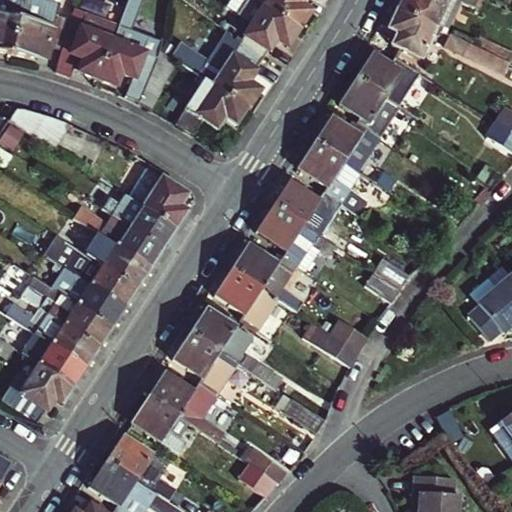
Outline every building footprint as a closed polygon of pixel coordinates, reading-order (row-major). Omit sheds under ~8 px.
[(22,0),(20,12),(12,54),(37,59),(38,55),(49,57),(51,48),(63,50),(70,21),(56,18),(59,5),(29,0),(22,0)] [(128,0),(119,26),(130,31),(141,0),(128,0)] [(254,1),(252,0),(232,0),(230,4),(256,21),(243,42),(265,57),(276,40),(287,48),(299,30),(254,1)] [(254,0),(254,1),(299,30),(310,13),(299,6),(302,0),(254,0)] [(402,0),(397,11),(440,31),(442,29),(445,30),(458,3),(472,9),(475,0),(402,0)] [(20,12),(0,8),(0,51),(12,54),(20,12)] [(57,73),(71,78),(73,71),(98,80),(115,37),(119,26),(73,10),(70,21),(63,50),(57,73)] [(440,31),(397,11),(387,30),(396,35),(390,47),(418,59),(431,32),(438,36),(440,31)] [(217,12),(211,20),(225,30),(231,21),(217,12)] [(117,44),(149,57),(153,44),(122,33),(119,38),(117,44)] [(468,44),(449,35),(443,47),(503,75),(509,63),(468,44)] [(122,76),(146,84),(156,59),(149,57),(117,44),(119,38),(115,37),(98,80),(117,88),(122,76)] [(248,83),(265,57),(243,42),(237,38),(227,54),(233,58),(217,82),(211,78),(209,82),(248,108),(260,91),(248,83)] [(222,51),(204,79),(209,82),(211,78),(217,82),(233,58),(227,54),(222,51)] [(179,63),(161,52),(148,85),(146,84),(138,104),(150,112),(164,92),(161,91),(179,63)] [(403,112),(425,78),(399,61),(394,69),(371,55),(354,80),(403,112)] [(190,56),(183,66),(200,77),(207,67),(190,56)] [(176,127),(195,139),(206,123),(218,130),(225,119),(236,126),(248,108),(209,82),(204,79),(201,84),(203,85),(176,127)] [(354,80),(338,105),(358,119),(354,124),(382,143),(403,112),(354,80)] [(18,111),(11,122),(56,151),(71,127),(45,117),(18,111)] [(511,113),(509,112),(499,126),(511,134),(511,113)] [(382,143),(354,124),(351,122),(346,129),(329,118),(313,143),(361,175),(382,143)] [(490,141),(511,155),(511,134),(499,126),(490,141)] [(361,175),(313,143),(296,169),(326,189),(322,195),(333,202),(357,218),(368,203),(350,191),(361,175)] [(480,179),(492,186),(500,175),(488,167),(480,179)] [(381,172),(374,183),(399,199),(406,189),(381,172)] [(147,202),(162,179),(153,174),(139,197),(147,202)] [(133,193),(129,199),(178,231),(190,213),(181,207),(189,196),(162,179),(147,202),(139,197),(133,193)] [(318,201),(288,181),(272,207),(312,233),(333,202),(322,195),(318,201)] [(486,189),(475,202),(480,206),(491,193),(486,189)] [(102,209),(130,228),(165,250),(178,231),(129,199),(126,197),(120,205),(109,198),(102,209)] [(312,233),(272,207),(255,233),(285,252),(298,261),(315,235),(312,233)] [(81,209),(74,220),(91,231),(98,220),(81,209)] [(91,231),(74,220),(68,230),(85,241),(91,231)] [(99,236),(117,248),(151,271),(157,262),(165,250),(130,228),(124,237),(98,220),(91,231),(99,236)] [(341,239),(323,227),(317,236),(335,248),(341,239)] [(94,244),(112,256),(117,248),(99,236),(94,244)] [(328,259),(335,248),(317,236),(310,247),(328,259)] [(73,259),(56,247),(55,249),(48,244),(42,253),(49,258),(66,269),(74,275),(80,266),(72,261),(73,259)] [(87,255),(105,266),(139,289),(151,271),(117,248),(112,256),(94,244),(87,255)] [(247,246),(230,272),(277,302),(296,314),(302,304),(281,290),(291,275),(247,246)] [(294,267),(298,261),(285,252),(281,258),(294,267)] [(99,276),(105,266),(87,255),(81,264),(99,276)] [(59,280),(66,269),(49,258),(42,269),(59,280)] [(374,274),(399,291),(409,280),(382,262),(374,274)] [(139,289),(105,266),(99,276),(81,264),(80,266),(74,275),(92,286),(126,309),(139,289)] [(497,288),(511,275),(503,266),(489,278),(497,288)] [(277,302),(230,272),(213,297),(244,317),(240,323),(256,334),(277,302)] [(399,291),(374,274),(366,287),(390,302),(399,291)] [(92,286),(74,275),(69,283),(86,295),(92,286)] [(511,276),(511,275),(497,288),(489,278),(471,293),(479,303),(469,312),(491,338),(502,329),(504,331),(511,324),(511,276)] [(62,294),(79,306),(113,329),(126,309),(92,286),(86,295),(69,283),(62,294)] [(55,303),(30,287),(23,298),(40,309),(48,314),(55,303)] [(23,298),(16,308),(33,319),(40,309),(23,298)] [(48,314),(66,326),(100,349),(113,329),(79,306),(73,315),(55,303),(48,314)] [(205,309),(189,334),(235,364),(274,390),(281,380),(240,353),(249,338),(205,309)] [(42,323),(60,335),(66,326),(48,314),(42,323)] [(357,354),(366,340),(338,321),(329,335),(357,354)] [(29,322),(25,327),(35,334),(39,329),(29,322)] [(35,334),(53,345),(87,368),(100,349),(66,326),(60,335),(42,323),(39,329),(35,334)] [(4,326),(0,332),(0,338),(14,348),(21,337),(4,326)] [(357,354),(329,335),(319,329),(310,343),(348,368),(357,354)] [(235,364),(189,334),(172,361),(202,380),(198,386),(214,396),(235,364)] [(14,348),(0,338),(0,353),(7,358),(14,348)] [(87,368),(53,345),(47,355),(29,343),(23,354),(35,362),(74,388),(87,368)] [(2,399),(38,422),(45,410),(47,411),(54,399),(63,405),(74,388),(35,362),(32,366),(37,369),(31,380),(20,372),(2,399)] [(164,373),(147,399),(190,427),(205,437),(211,427),(199,419),(214,396),(198,386),(197,385),(192,392),(164,373)] [(190,427),(147,399),(130,424),(177,455),(184,444),(181,442),(190,427)] [(326,424),(291,401),(282,415),(316,437),(326,424)] [(436,420),(454,444),(467,435),(451,413),(436,420)] [(511,454),(511,420),(495,432),(511,454)] [(122,437),(106,462),(165,501),(172,490),(155,479),(165,465),(122,437)] [(257,456),(250,467),(274,482),(276,484),(283,473),(257,456)] [(0,482),(11,465),(0,457),(0,482)] [(181,511),(165,501),(106,462),(89,488),(118,507),(115,511),(142,511),(146,507),(152,511),(181,511)] [(237,480),(264,498),(274,482),(250,467),(247,464),(237,480)] [(478,479),(486,490),(494,484),(486,473),(478,479)] [(420,498),(419,511),(457,511),(458,502),(453,501),(454,484),(416,480),(415,497),(420,498)]
